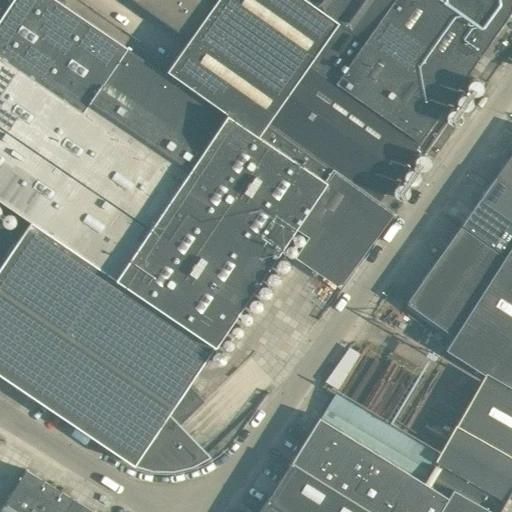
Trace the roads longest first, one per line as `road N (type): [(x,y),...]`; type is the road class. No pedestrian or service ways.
road 1 (unclassified): [(175,504),(218,483),(511,72)]
road 2 (unclassified): [(175,504),(136,494),(0,409)]
